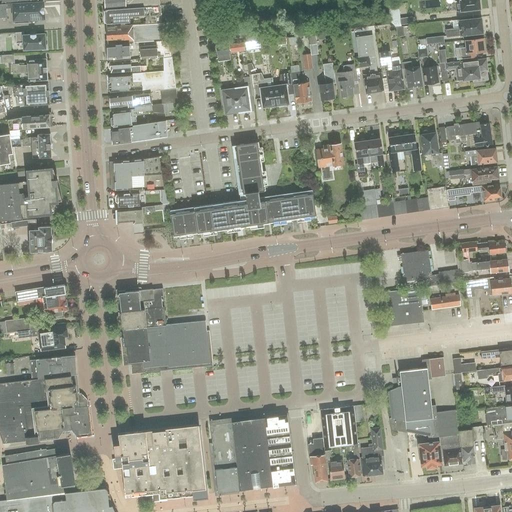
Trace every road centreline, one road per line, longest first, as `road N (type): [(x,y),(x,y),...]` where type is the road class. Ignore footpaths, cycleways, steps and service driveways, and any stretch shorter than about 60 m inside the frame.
road 1 (residential): [(87,156),(509,96)]
road 2 (tertiary): [(498,216),(277,250)]
road 3 (residential): [(292,501),(511,477)]
road 4 (tertiary): [(117,265),(149,269),(277,250)]
